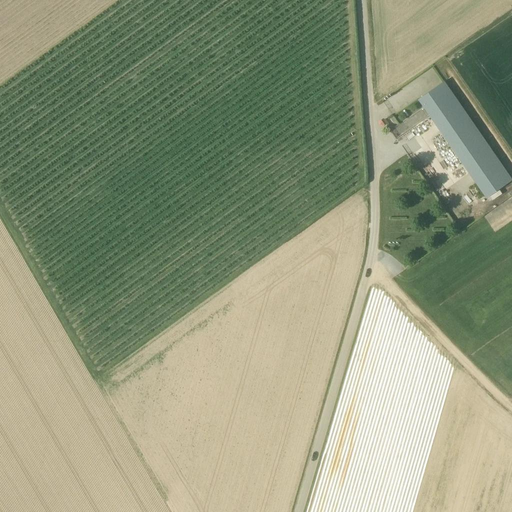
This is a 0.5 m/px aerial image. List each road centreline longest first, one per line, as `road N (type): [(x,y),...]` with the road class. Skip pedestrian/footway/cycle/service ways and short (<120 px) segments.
road 1 (unclassified): [(295,511),(370,247),(354,0)]
road 2 (track): [(511,406),(366,263)]
